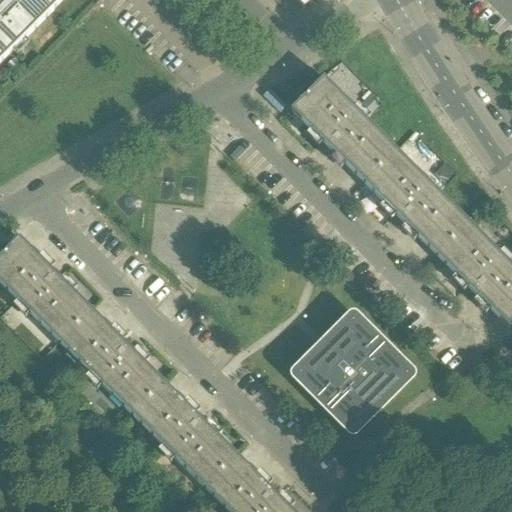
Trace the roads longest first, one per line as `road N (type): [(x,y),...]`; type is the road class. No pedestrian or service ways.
road 1 (residential): [(31,191),(328,499)]
road 2 (residential): [(473,360),(216,94)]
road 3 (residential): [(31,191),(216,94)]
road 4 (residential): [(511,175),(397,0)]
